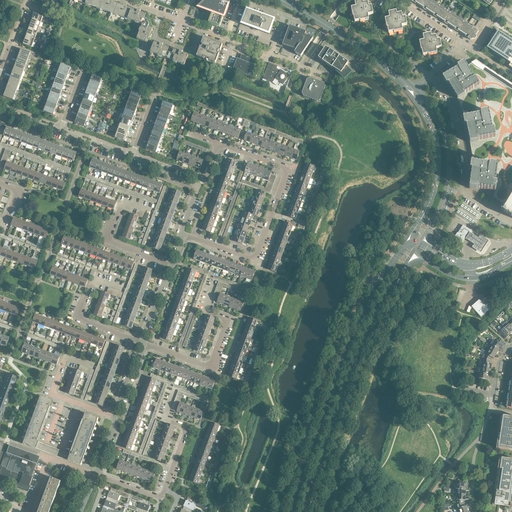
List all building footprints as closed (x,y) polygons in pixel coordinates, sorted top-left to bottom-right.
[(86,0),(85,4),(86,4),(86,3),(89,4),(88,5),(100,9),(100,8),(102,0),(86,0)] [(112,1),(111,0),(110,0),(109,0),(109,1),(106,0),(102,0),(100,8),(103,9),(102,10),(114,15),(114,13),(117,4),(112,2),(112,1)] [(228,5),(213,0),(206,0),(200,6),(200,7),(199,8),(198,8),(212,13),(208,23),(219,27),(223,17),(224,18),(228,5)] [(356,7),(351,8),(351,9),(352,9),(353,12),(352,12),(352,13),(354,12),(354,14),(355,16),(353,16),(353,17),(354,19),(355,22),(360,21),(361,21),(360,20),(364,19),(364,21),(365,21),(364,19),(368,18),(368,20),(369,20),(368,15),(373,14),(373,12),(372,10),(372,8),(372,6),(369,7),(368,2),(363,3),(363,0),(360,1),(358,1),(356,1),(355,2),(356,7)] [(423,0),(419,5),(430,12),(436,3),(432,1),(433,0),(423,0)] [(444,7),(442,5),(440,4),(439,6),(436,3),(430,12),(441,19),(446,10),(443,8),(444,7)] [(132,9),(126,7),(126,6),(124,5),(123,6),(117,4),(114,13),(117,14),(117,15),(125,19),(125,17),(128,18),(132,9)] [(128,18),(127,19),(135,22),(136,21),(139,22),(138,24),(142,25),(145,24),(148,22),(147,20),(144,19),(145,17),(146,15),(140,12),(141,11),(139,11),(138,10),(137,11),(132,9),(128,18)] [(269,34),(274,20),(246,10),(241,24),(269,34)] [(451,26),(455,20),(457,17),(454,15),(454,14),(451,11),(450,13),(446,10),(441,19),(451,26)] [(396,11),(388,13),(389,18),(385,19),(385,20),(386,20),(386,23),(386,24),(388,23),(388,27),(386,27),(387,28),(388,33),(394,32),(394,31),(397,30),(398,32),(398,30),(402,29),(402,31),(403,31),(402,26),(407,25),(405,17),(402,18),(401,13),(397,14),(396,11)] [(41,22),(43,17),(34,14),(32,19),(41,22)] [(462,33),(468,24),(464,22),(465,20),(461,18),(460,19),(457,17),(455,20),(451,26),(462,33)] [(39,27),(41,22),(32,19),(30,24),(39,27)] [(30,24),(29,29),(37,32),(39,33),(41,28),(39,27),(30,24)] [(476,36),(477,34),(479,31),(475,29),(475,27),(472,25),(471,26),(468,24),(462,33),(468,37),(467,38),(470,40),(475,39),(477,37),(476,36)] [(147,43),(149,37),(151,38),(152,35),(150,35),(152,29),(148,27),(149,25),(142,25),(141,29),(142,29),(141,32),(140,32),(137,40),(147,43)] [(282,45),(296,50),(294,52),(301,57),(313,38),(308,35),(307,36),(305,35),(306,32),(289,26),(282,45)] [(35,37),(37,32),(29,29),(27,34),(35,37)] [(511,40),(497,31),(486,48),(511,64),(509,67),(511,68),(511,40)] [(33,42),(35,37),(27,34),(25,39),(33,42)] [(431,34),(423,36),(424,41),(419,42),(420,42),(421,46),(420,46),(420,47),(422,46),(423,50),(421,50),(421,51),(422,51),(423,56),(428,55),(429,55),(428,53),(432,52),(432,54),(433,54),(432,52),(436,52),(436,53),(437,53),(436,49),(441,48),(440,40),(437,40),(436,36),(431,37),(431,34)] [(201,47),(200,47),(196,57),(215,64),(219,54),(218,53),(218,51),(220,51),(222,45),(203,38),(201,44),(202,45),(201,47)] [(25,39),(23,45),(31,48),(33,42),(25,39)] [(161,57),(165,58),(167,59),(169,53),(167,52),(169,48),(163,46),(163,44),(160,43),(160,45),(154,43),(150,53),(151,53),(151,52),(154,53),(153,54),(158,56),(158,54),(162,56),(161,57)] [(318,59),(322,61),(322,62),(323,62),(323,61),(327,64),(336,71),(335,72),(341,77),(344,80),(352,72),(346,67),(348,63),(325,48),(318,59)] [(31,53),(21,49),(19,54),(29,58),(31,53)] [(172,54),(169,53),(167,59),(181,64),(182,63),(184,64),(184,65),(188,55),(182,53),(183,52),(180,51),(179,52),(174,50),(172,54)] [(18,59),(27,62),(29,58),(19,54),(18,59)] [(241,54),(239,60),(237,60),(234,70),(246,74),(248,75),(249,73),(253,75),(258,63),(253,61),(254,58),(256,59),(256,58),(248,56),(249,56),(249,57),(241,54)] [(16,63),(26,67),(27,62),(18,59),(16,63)] [(443,78),(441,79),(445,85),(448,90),(450,94),(453,98),(455,103),(457,108),(459,113),(461,119),(462,122),(463,126),(465,131),(466,136),(467,141),(467,146),(468,151),(469,155),(469,159),(469,163),(469,166),(469,170),(468,170),(468,176),(467,182),(466,188),(469,189),(470,189),(470,188),(474,188),(477,189),(480,189),(483,189),(486,190),(487,190),(489,190),(492,191),(494,191),(493,197),(504,205),(506,206),(506,205),(506,206),(505,209),(503,211),(501,210),(504,213),(506,214),(508,215),(510,216),(511,217),(511,84),(510,83),(475,60),(473,62),(467,65),(466,66),(466,65),(464,63),(465,64),(458,68),(454,71),(450,73),(445,76),(442,77),(443,78)] [(14,68),(24,71),(26,67),(16,63),(14,68)] [(280,71),(276,69),(277,66),(269,63),(263,79),(272,83),(272,82),(275,79),(283,84),(286,81),(287,80),(289,76),(281,70),(280,71)] [(69,72),(71,68),(61,64),(60,69),(69,72)] [(12,73),(22,76),(24,71),(14,68),(12,73)] [(68,77),(69,72),(60,69),(58,73),(68,77)] [(11,78),(20,81),(22,76),(12,73),(11,78)] [(56,78),(66,82),(68,77),(58,73),(56,78)] [(100,84),(102,79),(92,76),(91,80),(100,84)] [(9,82),(19,86),(20,81),(11,78),(9,82)] [(54,83),(64,86),(66,82),(56,78),(54,83)] [(320,101),(321,98),(325,87),(324,84),(310,78),(307,80),(302,94),(303,97),(317,102),(320,101)] [(89,85),(98,89),(100,84),(91,80),(89,85)] [(7,87),(17,91),(19,86),(9,82),(7,87)] [(53,88),(62,91),(64,86),(54,83),(53,88)] [(97,93),(98,89),(89,85),(87,90),(97,93)] [(5,92),(15,95),(17,91),(7,87),(5,92)] [(50,87),(48,91),(51,92),(61,96),(62,91),(53,88),(50,87)] [(85,95),(95,98),(97,93),(87,90),(85,95)] [(140,99),(142,94),(133,90),(131,95),(140,99)] [(5,92),(4,97),(13,100),(15,95),(5,92)] [(51,92),(49,97),(59,101),(61,96),(51,92)] [(84,99),(93,103),(96,104),(97,99),(95,98),(85,95),(84,99)] [(131,95),(129,100),(139,103),(140,99),(131,95)] [(47,102),(57,105),(59,101),(49,97),(47,102)] [(91,108),(93,103),(84,99),(82,104),(91,108)] [(129,100),(127,105),(137,108),(139,103),(129,100)] [(46,107),(55,110),(57,105),(47,102),(46,107)] [(162,107),(172,110),(173,111),(174,106),(164,102),(162,107)] [(80,109),(90,112),(91,108),(82,104),(80,109)] [(127,105),(126,109),(135,113),(137,108),(127,105)] [(46,107),(44,112),(53,115),(55,110),(46,107)] [(170,115),(172,110),(162,107),(160,111),(170,115)] [(78,114),(88,117),(90,112),(80,109),(78,114)] [(123,109),(121,113),(124,114),(133,118),(135,113),(126,109),(123,109)] [(170,115),(160,111),(158,116),(168,120),(170,115)] [(121,113),(120,118),(122,119),(132,122),(133,118),(124,114),(121,113)] [(200,115),(194,113),(191,121),(194,122),(197,123),(200,115)] [(78,114),(77,118),(86,122),(89,123),(91,118),(88,117),(80,114),(78,114)] [(197,123),(197,124),(200,125),(200,124),(203,125),(206,117),(200,115),(197,123)] [(157,121),(166,124),(168,120),(158,116),(157,121)] [(203,125),(203,126),(205,127),(206,126),(209,127),(212,119),(206,117),(203,125)] [(75,123),(84,127),(86,122),(77,118),(75,123)] [(122,119),(120,124),(130,127),(132,122),(122,119)] [(209,127),(208,128),(211,129),(211,128),(214,129),(214,130),(218,121),(212,119),(209,127)] [(155,126),(165,129),(166,124),(157,121),(155,126)] [(214,130),(217,131),(220,132),(223,123),(218,121),(214,130)] [(220,132),(223,133),(226,134),(229,125),(223,123),(220,132)] [(120,124),(118,128),(128,132),(130,127),(120,124)] [(232,136),(235,128),(229,125),(226,134),(232,136)] [(153,130),(163,134),(165,129),(155,126),(153,130)] [(7,127),(3,136),(9,138),(12,129),(7,127)] [(118,128),(117,133),(126,137),(128,132),(118,128)] [(232,136),(235,137),(238,138),(241,130),(235,128),(232,136)] [(9,138),(15,140),(18,131),(12,129),(9,138)] [(151,135),(161,139),(163,134),(153,130),(151,135)] [(15,140),(21,142),(24,134),(18,131),(15,140)] [(252,134),(247,132),(244,141),(247,142),(247,141),(249,142),(252,134)] [(115,138),(125,141),(126,137),(117,133),(115,138)] [(21,142),(27,144),(30,136),(24,134),(21,142)] [(249,142),(250,142),(250,143),(252,144),(253,144),(256,145),(259,136),(252,134),(249,142)] [(150,140),(159,143),(161,139),(151,135),(150,140)] [(27,144),(33,147),(36,138),(30,136),(27,144)] [(259,136),(256,145),(255,145),(258,146),(261,147),(264,139),(259,136)] [(33,147),(38,149),(42,140),(36,138),(33,147)] [(261,147),(264,148),(267,149),(270,141),(264,139),(261,147)] [(38,149),(44,151),(47,142),(42,140),(38,149)] [(148,145),(158,148),(159,143),(150,140),(148,145)] [(267,149),(270,150),(273,151),(276,143),(270,141),(267,149)] [(44,151),(50,153),(53,144),(47,142),(44,151)] [(273,151),(273,152),(276,153),(276,152),(279,153),(282,145),(276,143),(273,151)] [(50,153),(56,155),(59,146),(53,144),(50,153)] [(148,145),(146,149),(156,153),(158,148),(148,145)] [(279,153),(279,154),(282,155),(282,154),(285,155),(284,156),(285,156),(288,147),(282,145),(279,153)] [(56,155),(62,157),(65,149),(59,146),(56,155)] [(290,157),(293,149),(288,147),(285,156),(287,157),(288,156),(290,157)] [(62,157),(68,159),(71,151),(65,149),(62,157)] [(293,149),(290,157),(290,158),(293,159),(297,160),(300,151),(293,149)] [(68,159),(73,162),(77,153),(71,151),(68,159)] [(186,154),(180,152),(177,161),(179,162),(180,161),(183,162),(182,163),(186,154)] [(182,163),(185,164),(185,163),(188,164),(188,165),(192,156),(186,154),(182,163)] [(188,165),(191,166),(191,165),(194,167),(197,158),(192,156),(188,165)] [(200,169),(203,161),(197,158),(194,167),(197,168),(200,169)] [(95,170),(98,161),(93,159),(89,167),(95,170)] [(237,163),(233,161),(228,160),(227,162),(227,163),(226,165),(234,168),(237,163)] [(101,172),(104,163),(98,161),(95,170),(101,172)] [(4,169),(10,172),(13,164),(7,162),(6,165),(4,169)] [(110,165),(104,163),(101,172),(107,174),(110,165)] [(16,174),(19,166),(13,164),(10,172),(16,174)] [(251,165),(248,164),(245,172),(250,175),(254,166),(251,165)] [(306,164),(305,167),(304,170),(312,173),(315,167),(306,164)] [(113,176),(116,167),(110,165),(107,174),(113,176)] [(225,168),(224,171),(232,175),(234,168),(226,165),(226,166),(226,165),(225,168)] [(22,176),(25,168),(19,166),(16,174),(22,176)] [(254,166),(250,175),(256,177),(259,168),(257,167),(257,168),(254,166)] [(119,178),(122,170),(116,167),(113,176),(119,178)] [(28,178),(30,171),(25,168),(22,176),(28,178)] [(260,169),(260,168),(259,168),(256,177),(262,179),(265,170),(263,169),(263,170),(260,169)] [(124,180),(128,172),(122,170),(119,178),(124,180)] [(265,171),(266,170),(265,170),(262,179),(267,181),(268,181),(268,180),(269,177),(270,174),(271,174),(271,172),(269,171),(268,172),(265,171)] [(312,173),(304,170),(303,172),(303,173),(302,176),(302,175),(301,176),(310,179),(312,173)] [(33,180),(36,173),(30,171),(28,178),(33,180)] [(222,174),(223,174),(222,177),(230,180),(232,175),(224,171),(223,171),(222,174)] [(130,183),(134,174),(128,172),(124,180),(130,183)] [(39,182),(42,175),(36,173),(33,180),(39,182)] [(139,176),(134,174),(130,183),(136,185),(139,176)] [(48,177),(42,175),(39,182),(45,185),(48,177)] [(145,178),(139,176),(136,185),(142,187),(145,178)] [(310,179),(301,176),(301,178),(300,181),(299,182),(308,185),(310,179)] [(51,187),(54,179),(48,177),(45,185),(51,187)] [(220,183),(219,183),(228,186),(230,180),(222,177),(221,177),(220,180),(221,180),(220,183)] [(142,187),(148,189),(151,180),(145,178),(142,187)] [(51,187),(57,189),(60,181),(54,179),(51,187)] [(148,189),(154,191),(157,183),(151,180),(148,189)] [(60,181),(57,189),(63,191),(65,183),(60,181)] [(297,187),(306,191),(308,185),(299,182),(298,184),(299,184),(298,187),(297,187)] [(154,191),(160,193),(163,185),(157,183),(154,191)] [(218,189),(226,192),(228,186),(219,183),(218,186),(219,186),(218,189)] [(297,187),(296,190),(297,190),(296,193),(304,196),(306,191),(297,187)] [(87,191),(81,189),(79,197),(84,199),(87,191)] [(216,192),(217,192),(215,195),(224,198),(226,192),(218,189),(217,189),(216,192)] [(181,193),(173,190),(171,195),(179,199),(181,193)] [(266,193),(257,190),(255,196),(263,199),(264,199),(265,196),(264,196),(266,193)] [(87,191),(84,199),(90,201),(93,194),(87,191)] [(296,193),(295,193),(294,196),(295,196),(294,199),(302,202),(304,196),(296,193)] [(90,201),(96,203),(99,196),(93,194),(90,201)] [(214,197),(214,198),(213,200),(222,204),(224,198),(215,195),(215,194),(214,197)] [(177,204),(179,199),(171,195),(168,201),(177,204)] [(99,196),(96,203),(102,206),(105,198),(99,196)] [(263,202),(262,202),(263,199),(255,196),(253,202),(261,205),(262,205),(263,202)] [(105,198),(102,206),(108,208),(111,200),(105,198)] [(294,199),(293,199),(292,201),(293,202),(291,205),(300,208),(302,202),(294,199)] [(108,208),(114,210),(117,202),(111,200),(108,208)] [(212,203),(211,206),(219,209),(222,204),(213,200),(212,203)] [(175,210),(177,204),(168,201),(166,207),(175,210)] [(261,205),(253,202),(251,201),(249,207),(251,208),(259,211),(260,211),(261,208),(260,208),(261,205)] [(291,205),(291,204),(290,207),(290,208),(289,210),(298,214),(300,208),(291,205)] [(210,209),(209,212),(217,215),(219,209),(211,206),(210,209)] [(173,216),(175,210),(166,207),(164,213),(173,216)] [(259,214),(258,214),(259,211),(251,208),(249,214),(253,215),(257,217),(259,214)] [(289,210),(288,213),(287,217),(295,220),(298,214),(289,210)] [(207,215),(208,215),(207,218),(215,221),(217,215),(209,212),(208,212),(207,215)] [(249,214),(244,212),(242,218),(251,221),(252,218),(253,215),(253,216),(253,215),(249,214)] [(171,222),(173,216),(164,213),(162,219),(171,222)] [(138,216),(135,215),(131,214),(129,220),(136,222),(138,217),(138,216)] [(13,218),(10,225),(16,227),(19,220),(13,218)] [(205,221),(206,221),(205,224),(213,227),(215,221),(207,218),(206,218),(205,221)] [(250,224),(249,224),(251,221),(242,218),(240,224),(248,227),(249,227),(250,224)] [(169,228),(171,222),(162,219),(160,225),(169,228)] [(19,220),(16,227),(22,230),(24,222),(19,220)] [(136,222),(129,220),(126,226),(134,228),(136,222)] [(24,222),(22,230),(28,232),(30,224),(24,222)] [(291,232),(293,226),(284,222),(283,225),(284,225),(283,228),(291,232)] [(30,224),(28,232),(33,234),(36,226),(30,224)] [(203,226),(204,227),(202,230),(211,233),(213,227),(205,224),(204,224),(203,226)] [(248,230),(247,230),(248,227),(240,224),(238,230),(246,233),(247,233),(248,230)] [(166,234),(169,228),(160,225),(158,230),(166,234)] [(463,241),(465,238),(467,239),(472,231),(463,225),(458,233),(457,233),(455,236),(454,237),(462,242),(463,241)] [(36,226),(33,234),(39,236),(42,228),(36,226)] [(134,228),(126,226),(124,231),(132,234),(134,228)] [(42,228),(39,236),(45,238),(48,231),(42,228)] [(291,232),(283,228),(282,228),(281,231),(282,231),(281,234),(289,237),(291,232)] [(164,239),(166,234),(158,230),(156,236),(164,239)] [(246,236),(245,236),(246,233),(238,230),(236,235),(244,239),(245,239),(246,236)] [(122,237),(130,240),(132,234),(124,231),(122,237)] [(472,248),(481,254),(485,247),(489,241),(480,235),(478,238),(469,232),(465,239),(471,243),(474,245),(472,248)] [(279,237),(278,240),(287,243),(289,244),(291,238),(289,237),(281,234),(280,234),(279,237)] [(243,242),(244,239),(236,235),(234,241),(242,245),(243,242)] [(162,245),(164,239),(156,236),(153,242),(162,245)] [(67,246),(70,239),(64,237),(61,244),(67,246)] [(76,241),(70,239),(67,246),(73,248),(76,241)] [(287,243),(278,240),(277,243),(276,246),(285,249),(287,243)] [(79,251),(81,243),(76,241),(73,248),(79,251)] [(153,242),(151,248),(160,251),(162,245),(153,242)] [(87,245),(81,243),(79,251),(84,253),(87,245)] [(93,247),(87,245),(84,253),(90,255),(93,247)] [(285,249),(276,246),(275,249),(274,252),(282,255),(285,249)] [(99,249),(93,247),(90,255),(96,257),(99,249)] [(105,252),(99,249),(96,257),(102,259),(105,252)] [(8,250),(5,258),(11,260),(13,253),(8,250)] [(196,251),(193,259),(200,261),(203,253),(203,252),(200,251),(200,252),(196,251)] [(111,254),(105,252),(102,259),(108,261),(111,254)] [(282,255),(274,252),(273,254),(273,255),(272,258),(280,261),(282,255)] [(13,253),(11,260),(16,262),(19,255),(13,253)] [(206,254),(203,253),(200,261),(205,263),(208,255),(209,255),(206,254)] [(116,256),(111,254),(108,261),(114,264),(116,256)] [(19,255),(16,262),(22,264),(25,257),(19,255)] [(212,256),(211,256),(208,255),(205,263),(211,266),(214,257),(212,256)] [(122,258),(116,256),(114,264),(120,266),(122,258)] [(25,257),(22,264),(28,267),(31,259),(25,257)] [(217,258),(214,257),(211,266),(217,268),(220,259),(217,258)] [(280,261),(272,258),(271,257),(270,260),(271,260),(270,263),(278,266),(280,261)] [(128,260),(122,258),(120,266),(125,268),(128,260)] [(31,259),(28,267),(34,269),(37,261),(31,259)] [(223,260),(220,259),(217,268),(223,270),(226,261),(223,260)] [(125,268),(131,270),(134,262),(128,260),(125,268)] [(229,262),(229,263),(226,261),(223,270),(229,272),(232,264),(232,263),(229,262)] [(278,266),(270,263),(269,263),(268,266),(269,266),(268,269),(276,273),(278,266)] [(235,264),(235,265),(232,264),(229,272),(235,274),(238,266),(238,265),(235,264)] [(241,266),(240,267),(238,266),(235,274),(240,276),(243,268),(244,267),(241,266)] [(50,275),(56,277),(59,269),(53,267),(50,275)] [(153,271),(144,267),(142,273),(151,276),(153,271)] [(188,268),(187,271),(186,274),(194,278),(196,272),(188,268)] [(246,269),(243,268),(240,276),(246,278),(249,270),(246,269)] [(59,269),(56,277),(62,279),(64,271),(59,269)] [(252,271),(249,270),(246,278),(252,280),(255,272),(252,271)] [(64,271),(62,279),(67,281),(70,273),(64,271)] [(70,273),(67,281),(73,283),(76,276),(70,273)] [(140,279),(148,282),(151,276),(142,273),(140,279)] [(186,274),(184,277),(185,277),(184,280),(192,283),(194,278),(186,274)] [(79,285),(82,278),(76,276),(73,283),(79,285)] [(85,288),(88,280),(82,278),(79,285),(85,288)] [(146,288),(148,282),(140,279),(138,285),(146,288)] [(184,280),(183,280),(182,283),(183,283),(182,286),(190,289),(192,283),(184,280)] [(144,294),(146,288),(138,285),(135,291),(144,294)] [(182,286),(181,286),(180,289),(181,289),(180,292),(188,295),(190,289),(182,286)] [(106,293),(102,291),(100,297),(107,300),(110,294),(109,294),(106,293)] [(133,297),(142,300),(144,294),(135,291),(133,297)] [(180,292),(179,292),(178,295),(179,295),(177,298),(186,301),(188,295),(180,292)] [(220,304),(220,303),(223,304),(226,296),(220,294),(220,295),(219,298),(218,301),(217,303),(220,304)] [(226,306),(226,305),(229,307),(232,298),(226,296),(223,304),(223,305),(226,306)] [(105,306),(107,300),(100,297),(98,303),(105,306)] [(131,302),(140,306),(142,300),(133,297),(131,302)] [(177,298),(176,300),(176,301),(175,304),(184,307),(186,301),(177,298)] [(232,308),(235,309),(238,300),(232,298),(229,307),(232,308)] [(492,306),(485,298),(481,302),(478,299),(469,307),(480,318),(489,310),(488,309),(492,306)] [(237,310),(241,311),(244,303),(238,300),(235,309),(234,309),(237,310)] [(129,308),(138,311),(140,306),(131,302),(129,308)] [(103,312),(105,306),(98,303),(96,309),(103,312)] [(175,304),(175,303),(174,306),(173,309),(181,312),(184,307),(175,304)] [(13,306),(8,304),(5,312),(11,314),(13,306)] [(19,309),(13,306),(11,314),(17,316),(19,309)] [(135,317),(138,311),(129,308),(127,314),(135,317)] [(96,309),(93,315),(101,318),(103,312),(96,309)] [(173,309),(172,312),(171,315),(179,318),(181,312),(173,309)] [(32,322),(38,324),(41,317),(35,314),(32,322)] [(133,323),(135,317),(127,314),(125,320),(133,323)] [(171,315),(169,318),(170,318),(169,321),(177,324),(179,318),(171,315)] [(204,321),(212,324),(213,324),(214,322),(213,321),(215,318),(206,315),(204,321)] [(41,317),(38,324),(44,326),(47,319),(41,317)] [(249,318),(248,321),(249,321),(248,324),(256,327),(258,321),(249,318)] [(47,319),(44,326),(50,328),(53,321),(47,319)] [(125,320),(122,326),(131,329),(133,323),(125,320)] [(53,321),(50,328),(56,331),(59,323),(53,321)] [(169,321),(168,321),(167,324),(168,324),(167,327),(175,330),(177,324),(169,321)] [(202,327),(210,330),(211,330),(212,327),(211,327),(212,324),(204,321),(202,327)] [(506,321),(502,325),(504,328),(510,335),(511,332),(511,327),(508,324),(506,321)] [(59,323),(56,331),(62,333),(65,325),(59,323)] [(248,324),(247,324),(246,327),(245,330),(254,333),(256,327),(248,324)] [(65,325),(62,333),(65,334),(64,336),(66,337),(67,335),(68,335),(71,327),(65,325)] [(71,327),(68,335),(74,337),(76,330),(71,327)] [(167,327),(166,327),(165,330),(166,330),(165,333),(173,336),(175,330),(167,327)] [(200,333),(208,336),(209,336),(210,333),(209,333),(210,330),(202,327),(200,333)] [(505,339),(510,335),(504,328),(499,332),(501,334),(505,339)] [(79,339),(82,332),(76,330),(74,337),(79,339)] [(245,330),(244,332),(244,333),(243,336),(252,339),(254,333),(245,330)] [(88,334),(82,332),(79,339),(85,341),(88,334)] [(165,333),(164,332),(163,335),(164,336),(162,338),(162,339),(171,342),(173,336),(165,333)] [(198,339),(206,342),(207,342),(208,339),(207,339),(208,336),(200,333),(198,339)] [(88,334),(85,341),(91,344),(94,336),(88,334)] [(243,336),(243,335),(242,338),(241,341),(249,344),(252,339),(243,336)] [(3,336),(0,343),(0,344),(5,347),(9,338),(3,336)] [(94,336),(91,344),(97,346),(99,338),(94,336)] [(103,348),(105,340),(99,338),(97,346),(103,348)] [(196,344),(204,347),(204,348),(205,345),(206,342),(198,339),(196,344)] [(493,340),(490,345),(491,345),(498,349),(499,347),(503,349),(504,346),(493,340)] [(241,341),(240,344),(239,347),(247,350),(249,344),(241,341)] [(21,352),(27,355),(30,346),(25,344),(21,352)] [(196,344),(193,350),(202,353),(203,351),(203,350),(204,347),(196,344)] [(124,348),(115,345),(113,351),(122,354),(124,348)] [(496,354),(499,349),(498,349),(491,345),(489,350),(496,354)] [(30,346),(27,355),(33,357),(36,348),(30,346)] [(239,347),(238,347),(237,350),(238,350),(237,353),(245,356),(247,350),(239,347)] [(36,348),(33,357),(39,359),(42,350),(36,348)] [(42,350),(39,359),(45,361),(48,352),(42,350)] [(489,350),(484,358),(491,361),(492,358),(493,359),(496,354),(489,350)] [(122,354),(113,351),(111,357),(120,360),(122,354)] [(48,352),(45,361),(51,363),(54,354),(48,352)] [(237,353),(236,353),(235,356),(236,356),(235,359),(243,362),(245,356),(237,353)] [(54,354),(51,363),(57,365),(60,357),(54,354)] [(120,360),(111,357),(109,362),(118,366),(120,360)] [(483,363),(482,368),(491,370),(491,364),(490,364),(491,361),(484,358),(483,363)] [(235,359),(234,359),(233,361),(234,362),(233,365),(241,368),(243,362),(235,359)] [(162,362),(163,361),(160,360),(160,361),(156,360),(153,368),(159,370),(162,362)] [(118,366),(109,362),(107,368),(116,372),(118,366)] [(168,364),(169,363),(166,362),(165,363),(162,362),(159,370),(165,372),(168,364)] [(174,366),(171,365),(168,364),(165,372),(171,374),(174,366)] [(233,365),(232,364),(231,367),(230,370),(239,374),(241,368),(233,365)] [(180,368),(177,367),(174,366),(171,374),(177,377),(180,368)] [(116,372),(107,368),(105,374),(113,377),(116,372)] [(186,370),(183,369),(180,368),(177,377),(183,379),(186,370)] [(80,378),(82,372),(81,372),(78,371),(74,369),(71,375),(80,378)] [(192,372),(189,371),(186,370),(183,379),(189,381),(192,372)] [(230,370),(229,373),(228,377),(236,380),(239,374),(230,370)] [(197,375),(198,374),(195,373),(195,374),(192,372),(189,381),(194,383),(197,375)] [(479,379),(478,382),(484,383),(484,380),(490,381),(491,377),(488,377),(488,375),(478,373),(477,378),(479,379)] [(4,379),(14,383),(16,377),(6,374),(4,379)] [(113,377),(105,374),(103,380),(111,383),(113,377)] [(78,384),(80,378),(71,375),(69,381),(78,384)] [(203,377),(203,376),(201,375),(200,376),(197,375),(194,383),(200,385),(203,377)] [(148,377),(147,380),(146,383),(154,386),(156,380),(148,377)] [(209,379),(209,378),(206,377),(206,378),(203,377),(200,385),(206,387),(209,379)] [(2,384),(12,388),(14,383),(4,379),(2,384)] [(215,381),(212,380),(209,379),(206,387),(212,389),(215,381)] [(111,383),(103,380),(100,386),(109,389),(111,383)] [(69,381),(67,387),(76,390),(78,384),(69,381)] [(146,383),(145,383),(144,386),(145,386),(144,389),(152,392),(154,386),(146,383)] [(10,393),(12,388),(2,384),(1,389),(10,393)] [(109,389),(100,386),(98,392),(107,395),(109,389)] [(76,390),(67,387),(65,393),(74,396),(76,390)] [(0,390),(0,394),(9,398),(10,393),(1,389),(0,390)] [(144,389),(143,389),(142,392),(143,392),(142,395),(150,398),(152,392),(144,389)] [(107,395),(98,392),(96,398),(105,401),(107,395)] [(0,400),(7,403),(9,398),(0,394),(0,400)] [(142,395),(141,395),(140,397),(141,398),(140,401),(148,404),(150,398),(142,395)] [(73,451),(71,451),(70,454),(56,449),(37,442),(38,439),(37,438),(42,423),(48,407),(50,408),(52,401),(39,397),(36,404),(30,422),(25,434),(24,437),(22,444),(81,466),(82,462),(83,459),(84,456),(90,440),(98,418),(85,414),(83,420),(84,421),(79,436),(73,451)] [(105,401),(96,398),(94,403),(103,407),(105,401)] [(148,404),(140,401),(139,400),(138,403),(137,406),(146,409),(148,404)] [(186,405),(180,403),(180,404),(179,407),(178,409),(177,412),(180,413),(180,412),(183,413),(186,405)] [(183,413),(183,414),(186,415),(186,414),(189,415),(192,407),(186,405),(183,413)] [(137,406),(136,409),(135,412),(144,415),(146,409),(137,406)] [(189,415),(188,416),(191,417),(192,416),(194,417),(198,409),(192,407),(189,415)] [(194,417),(194,418),(197,419),(197,418),(201,420),(204,411),(198,409),(194,417)] [(135,412),(134,415),(133,418),(141,421),(144,415),(135,412)] [(511,417),(503,416),(498,449),(511,450),(511,417)] [(133,418),(132,421),(131,424),(139,427),(141,421),(133,418)] [(211,422),(210,425),(210,426),(209,428),(217,432),(219,426),(211,422)] [(131,424),(130,424),(129,426),(130,427),(129,430),(137,433),(139,427),(131,424)] [(175,427),(166,424),(164,430),(172,433),(173,433),(174,430),(173,430),(175,427)] [(209,428),(208,428),(207,431),(208,431),(207,434),(215,437),(217,432),(209,428)] [(127,435),(135,439),(137,433),(129,430),(128,429),(127,432),(128,432),(127,435)] [(170,439),(171,439),(172,436),(171,436),(172,433),(164,430),(162,436),(170,439)] [(205,440),(213,443),(215,437),(207,434),(206,434),(205,437),(206,437),(205,440)] [(125,438),(126,438),(125,441),(133,444),(135,439),(127,435),(126,435),(125,438)] [(168,444),(169,445),(170,442),(169,442),(170,439),(162,436),(160,441),(168,444)] [(205,440),(204,440),(203,443),(204,443),(203,446),(211,449),(213,443),(205,440)] [(125,441),(124,441),(123,444),(122,447),(131,450),(133,444),(125,441)] [(166,450),(167,448),(167,447),(168,444),(160,441),(158,447),(166,450)] [(26,490),(39,457),(12,447),(8,446),(0,467),(1,475),(1,480),(26,490)] [(203,446),(202,446),(201,449),(200,452),(209,455),(211,449),(203,446)] [(164,456),(165,453),(166,450),(158,447),(155,453),(164,456)] [(200,452),(199,454),(199,455),(198,458),(207,461),(209,455),(200,452)] [(153,459),(160,461),(162,462),(163,459),(164,456),(155,453),(153,459)] [(198,458),(198,457),(197,460),(196,463),(204,466),(207,461),(198,458)] [(511,478),(511,459),(501,458),(494,505),(510,507),(511,503),(508,503),(511,478)] [(126,463),(120,460),(117,469),(119,470),(120,470),(123,471),(126,463)] [(126,463),(123,471),(122,471),(125,472),(128,473),(131,465),(126,463)] [(196,463),(195,466),(194,469),(202,472),(204,466),(196,463)] [(131,465),(128,473),(131,475),(131,474),(134,475),(137,467),(131,465)] [(137,467),(134,475),(134,476),(137,477),(137,476),(140,477),(143,469),(137,467)] [(143,469),(140,477),(140,478),(143,479),(143,478),(146,479),(149,471),(143,469)] [(192,475),(200,478),(202,472),(194,469),(193,469),(192,472),(193,472),(192,475)] [(146,479),(146,480),(149,481),(149,480),(152,482),(155,473),(149,471),(146,479)] [(190,481),(198,484),(200,478),(192,475),(191,475),(190,478),(191,478),(190,481)] [(38,511),(49,511),(61,482),(52,478),(50,481),(38,511)] [(457,489),(464,489),(464,487),(467,487),(468,481),(459,481),(459,484),(454,484),(453,489),(456,489),(457,489)] [(111,492),(109,491),(107,497),(109,497),(116,500),(117,500),(118,495),(128,499),(130,495),(111,488),(110,491),(111,491),(111,492)] [(456,504),(464,503),(464,500),(465,500),(465,495),(457,494),(456,504)] [(140,503),(138,508),(144,511),(148,511),(150,506),(146,505),(148,501),(132,496),(130,499),(140,503)] [(105,506),(113,509),(115,504),(125,508),(127,504),(117,500),(116,500),(109,497),(108,500),(108,501),(106,500),(104,506),(105,506)] [(185,500),(183,506),(186,507),(192,510),(195,505),(204,510),(206,506),(190,498),(188,502),(185,500)] [(456,504),(458,508),(456,509),(456,511),(464,511),(468,511),(466,506),(465,506),(464,503),(456,504)]
